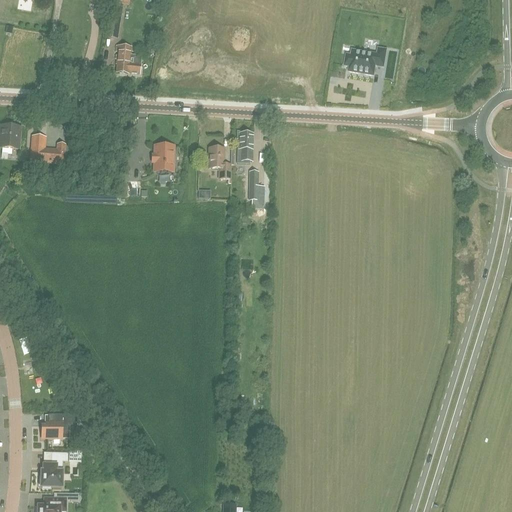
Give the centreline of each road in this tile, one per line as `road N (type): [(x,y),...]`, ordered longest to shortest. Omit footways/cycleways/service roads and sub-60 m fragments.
road 1 (tertiary): [(378,120),(0,98)]
road 2 (primary): [(497,158),(495,236),(413,511)]
road 3 (primary): [(427,511),(511,214)]
road 4 (residential): [(12,511),(15,414),(0,320)]
